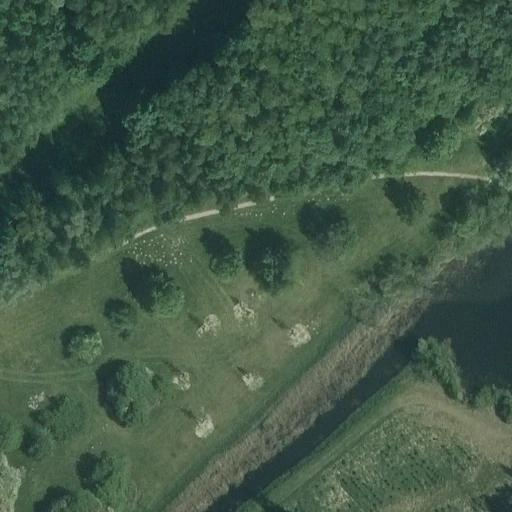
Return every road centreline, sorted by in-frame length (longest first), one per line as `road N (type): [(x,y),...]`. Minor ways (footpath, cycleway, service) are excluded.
road 1 (track): [(0,195),(211,0)]
road 2 (track): [(271,511),(401,408),(511,436)]
